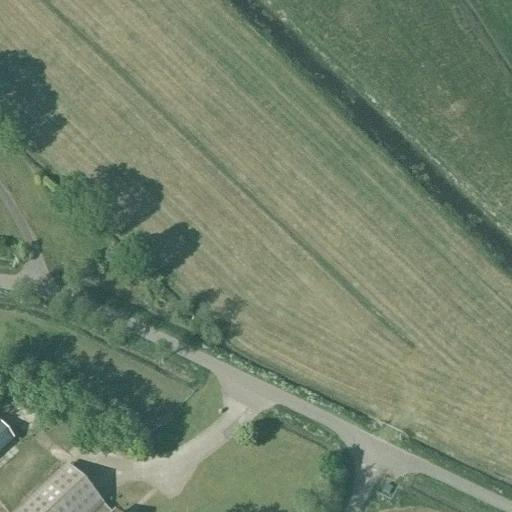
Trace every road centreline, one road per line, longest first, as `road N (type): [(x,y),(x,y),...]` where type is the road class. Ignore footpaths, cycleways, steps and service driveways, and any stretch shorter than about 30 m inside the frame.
road 1 (unclassified): [(381,449),(67,299),(0,284)]
road 2 (unclassified): [(381,449),(509,511)]
